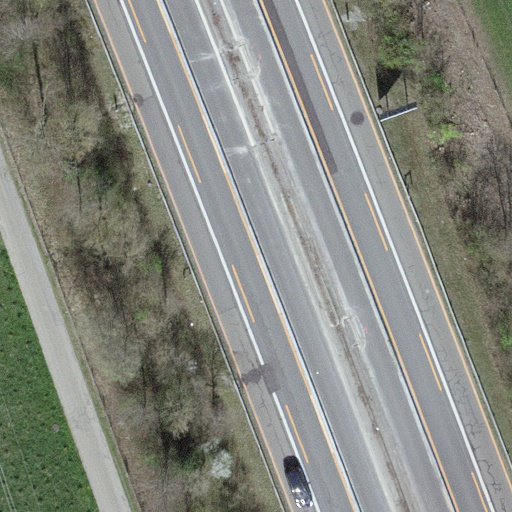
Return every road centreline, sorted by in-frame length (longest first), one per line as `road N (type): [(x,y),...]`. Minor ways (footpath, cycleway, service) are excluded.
road 1 (motorway): [(455,511),(259,0)]
road 2 (motorway): [(159,0),(355,511)]
road 3 (track): [(0,195),(112,511)]
